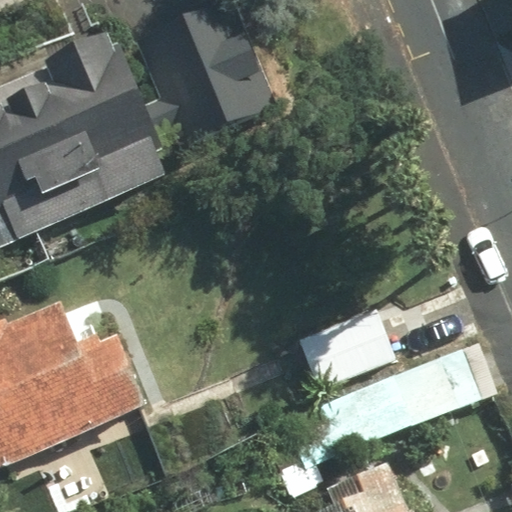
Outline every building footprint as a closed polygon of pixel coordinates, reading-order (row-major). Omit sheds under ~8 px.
[(264,36),(250,0),(244,0),(0,95),(0,251),(191,177),(182,155),(294,112),(280,76),(294,70),(278,31),(264,36)] [(0,330),(0,443),(11,470),(177,405),(148,331),(113,345),(93,295),(0,330)] [(389,302),(304,339),(328,394),(413,358),(389,302)] [(471,351),(284,423),(304,474),(491,402),(471,351)] [(349,506),(334,511),(439,511),(437,507),(427,511),(408,463),(342,489),(349,506)]
